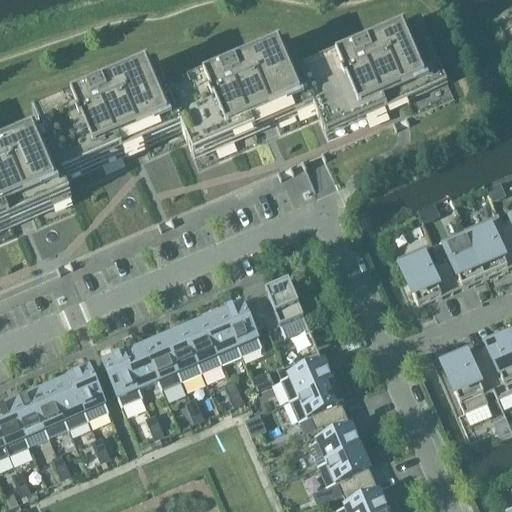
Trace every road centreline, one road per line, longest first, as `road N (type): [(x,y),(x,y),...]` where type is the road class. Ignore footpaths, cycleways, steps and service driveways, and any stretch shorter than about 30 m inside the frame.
road 1 (residential): [(385,358),(323,214),(0,351)]
road 2 (residential): [(451,511),(385,358)]
road 3 (residential): [(385,358),(511,305)]
